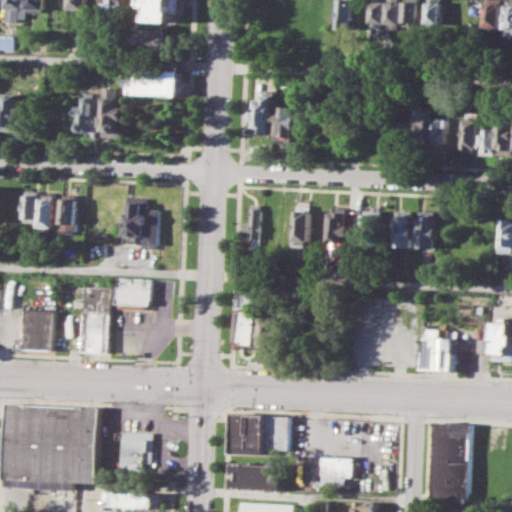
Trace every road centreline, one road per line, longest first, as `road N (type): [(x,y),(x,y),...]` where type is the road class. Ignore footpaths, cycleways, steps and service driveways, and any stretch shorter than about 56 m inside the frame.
road 1 (residential): [(0,161),(511,186)]
road 2 (secondary): [(0,376),(511,399)]
road 3 (secondary): [(203,511),(222,0)]
